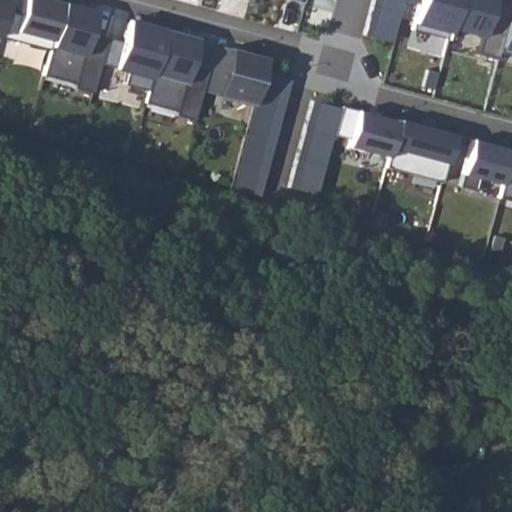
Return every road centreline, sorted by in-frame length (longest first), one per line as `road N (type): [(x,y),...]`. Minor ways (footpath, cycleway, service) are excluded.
road 1 (residential): [(122,0),(335,56)]
road 2 (residential): [(328,81),(511,128)]
road 3 (residential): [(274,193),(302,91),(328,81)]
